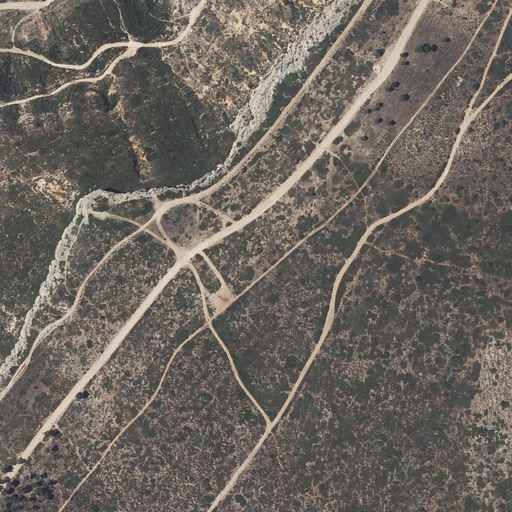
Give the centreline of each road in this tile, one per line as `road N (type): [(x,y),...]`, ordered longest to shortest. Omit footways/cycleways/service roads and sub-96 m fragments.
road 1 (track): [(206,511),(304,369),(330,324),(338,277),(372,227),(430,194),(463,128),(511,76)]
road 2 (track): [(427,0),(286,186),(236,226),(182,254)]
road 3 (track): [(182,254),(0,478)]
road 4 (track): [(204,0),(184,35),(162,44),(120,42),(64,65),(0,47)]
road 5 (track): [(129,43),(96,77),(0,102)]
